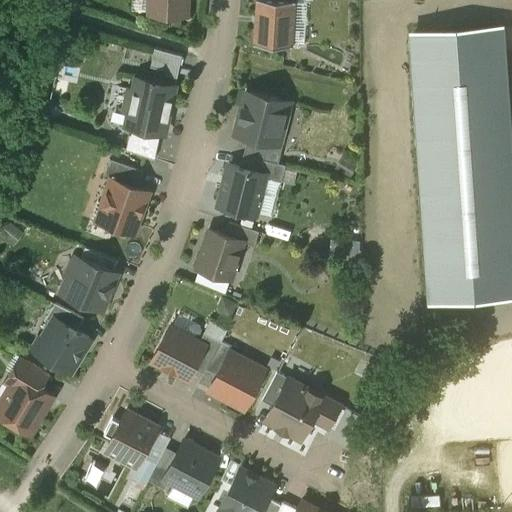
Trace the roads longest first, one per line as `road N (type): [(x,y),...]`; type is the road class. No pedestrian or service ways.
road 1 (residential): [(223,0),(182,202),(108,367)]
road 2 (residential): [(108,367),(316,476)]
road 3 (residential): [(108,367),(9,511)]
